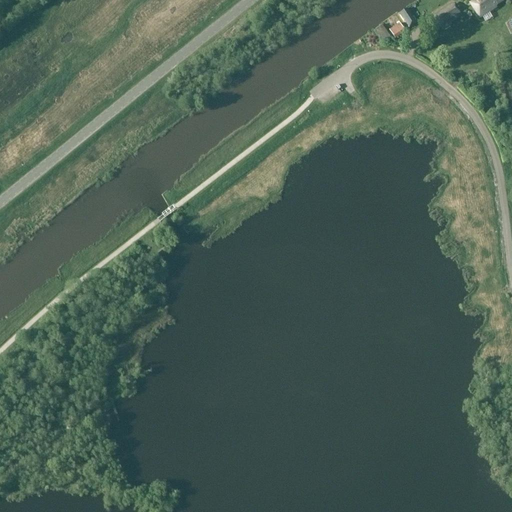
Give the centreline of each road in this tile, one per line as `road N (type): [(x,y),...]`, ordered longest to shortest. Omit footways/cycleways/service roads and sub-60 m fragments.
road 1 (tertiary): [(0,203),(251,0)]
road 2 (unclassified): [(511,272),(498,172),(464,104),(422,68),(392,55),(369,57),(340,75)]
